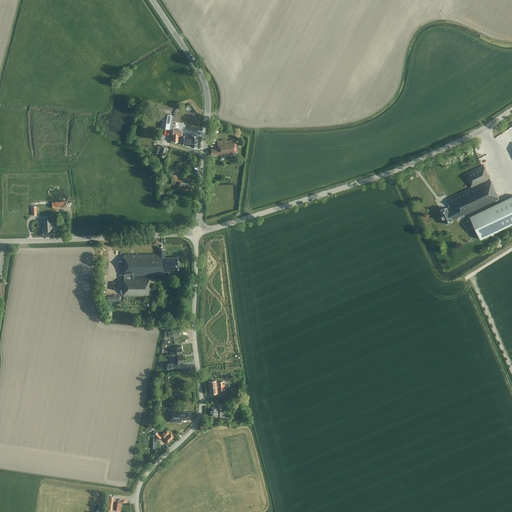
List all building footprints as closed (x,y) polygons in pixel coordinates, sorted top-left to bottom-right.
[(169,129),(171,115),(163,114),(161,128),(169,129)] [(173,129),(172,141),(178,142),(178,138),(184,138),(184,146),(190,146),(190,148),(196,148),(197,136),(191,135),(191,136),(184,136),(182,136),(182,130),(181,130),(173,129)] [(236,154),(235,140),(228,141),(217,142),(218,149),(211,149),(212,155),(221,154),(221,156),(236,154)] [(168,147),(161,145),(161,147),(158,146),(156,153),(160,154),(159,156),(164,157),(164,155),(165,156),(168,147)] [(460,216),(461,218),(500,199),(484,165),(463,175),(470,188),(448,199),(452,207),(448,210),(447,208),(440,211),(443,216),(442,216),(443,219),(444,219),(446,224),(453,221),(452,219),(460,216)] [(191,189),(192,182),(185,182),(185,181),(182,181),(178,180),(177,188),(182,189),(182,191),(183,192),(185,193),(186,192),(186,188),(191,189)] [(511,224),(511,196),(469,217),(480,239),(511,224)] [(53,236),(53,229),(54,229),(53,219),(43,220),(44,230),(42,230),(43,237),(53,236)] [(178,257),(164,257),(164,249),(159,249),(159,254),(157,254),(124,254),(123,297),(150,297),(150,277),(133,277),(133,275),(152,276),(152,274),(164,274),(164,271),(168,271),(168,274),(175,274),(175,271),(178,271),(178,257)] [(176,352),(172,353),(173,355),(177,355),(182,354),(181,345),(176,346),(176,352)] [(174,364),(166,364),(166,368),(167,369),(170,369),(178,368),(182,367),(182,363),(183,363),(182,354),(177,355),(173,355),(173,358),(173,362),(174,364)] [(217,386),(216,381),(208,382),(209,394),(217,393),(217,389),(220,388),(220,390),(225,390),(224,383),(219,383),(220,385),(217,386)] [(218,407),(210,407),(209,416),(221,417),(221,418),(228,418),(229,411),(218,410),(218,407)] [(177,410),(169,410),(169,422),(180,422),(180,419),(189,419),(189,412),(184,412),(184,411),(177,411),(177,410)] [(164,439),(167,443),(174,436),(170,432),(170,433),(166,429),(160,435),(164,439)] [(114,497),(107,496),(105,509),(112,510),(114,497)]
